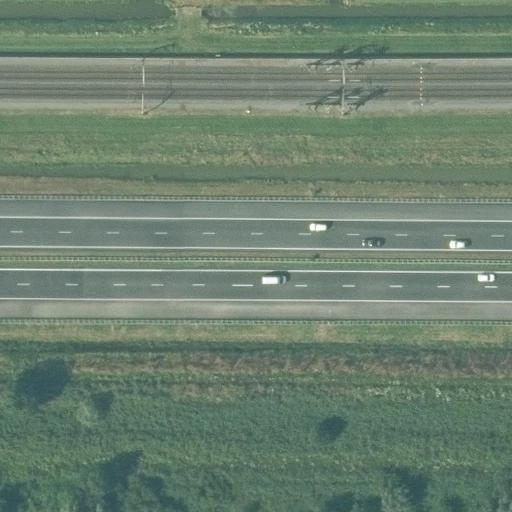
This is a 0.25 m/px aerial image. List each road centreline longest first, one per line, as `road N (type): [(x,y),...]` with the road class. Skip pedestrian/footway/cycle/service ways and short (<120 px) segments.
road 1 (motorway): [(511,235),(0,232)]
road 2 (motorway): [(0,284),(511,287)]
road 3 (track): [(0,39),(292,41)]
